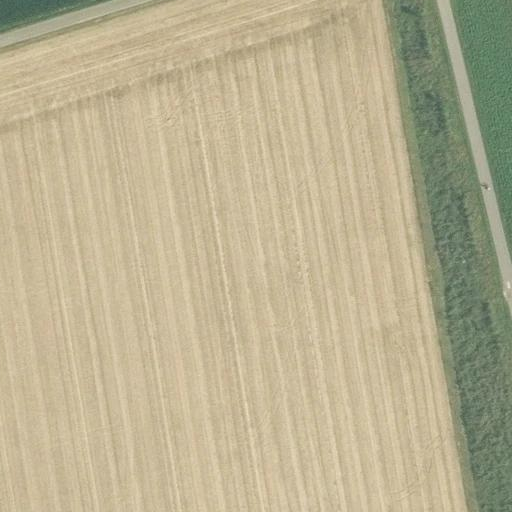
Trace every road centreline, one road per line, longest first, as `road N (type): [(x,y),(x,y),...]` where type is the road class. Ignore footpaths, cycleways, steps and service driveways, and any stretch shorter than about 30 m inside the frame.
road 1 (track): [(439,0),(511,312)]
road 2 (track): [(154,0),(0,46)]
